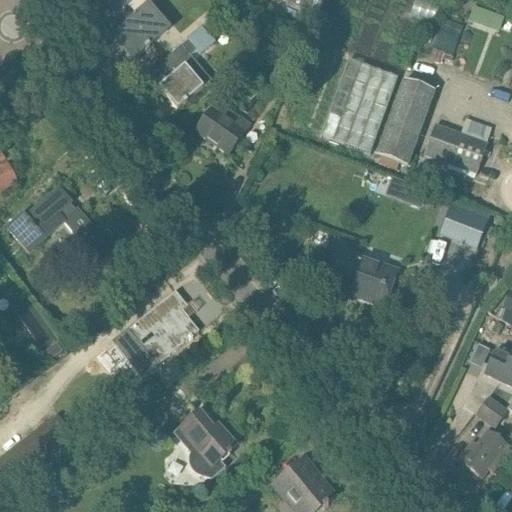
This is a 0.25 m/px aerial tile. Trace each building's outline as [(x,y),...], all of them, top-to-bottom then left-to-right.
[(135,18),(131,13),(139,0),(111,0),(108,6),(126,27),(114,37),(123,48),(126,45),(136,57),(133,60),(134,61),(158,40),(169,30),(158,17),(149,6),(141,13),(135,18)] [(287,0),(309,9),(312,0),(287,0)] [(167,100),(170,98),(179,109),(176,111),(177,112),(192,99),(212,83),(191,59),(191,58),(195,55),(199,60),(213,48),(209,43),(216,37),(206,26),(165,61),(176,75),(158,90),(167,100)] [(427,61),(439,66),(443,56),(432,51),(427,61)] [(280,58),(271,68),(280,76),(287,68),(280,58)] [(398,80),(348,62),(320,139),(370,156),(398,80)] [(407,170),(434,94),(404,83),(376,159),(407,170)] [(231,117),(216,105),(195,134),(228,157),(244,134),(227,122),(231,117)] [(476,177),(487,147),(435,128),(424,158),(476,177)] [(20,136),(0,153),(0,186),(5,192),(41,161),(20,136)] [(424,191),(405,184),(399,204),(417,210),(424,191)] [(22,218),(6,231),(28,257),(47,240),(49,241),(61,231),(59,229),(63,226),(98,265),(113,252),(78,212),(73,216),(67,209),(71,206),(58,190),(57,191),(58,192),(24,220),(22,218)] [(451,210),(441,236),(479,250),(488,224),(451,210)] [(303,241),(290,229),(281,240),(295,251),(303,241)] [(337,251),(324,289),(384,311),(398,273),(337,251)] [(138,351),(141,349),(157,369),(183,346),(198,334),(187,320),(185,322),(179,315),(187,309),(175,295),(159,307),(125,337),(138,351)] [(12,312),(42,354),(47,350),(56,343),(58,342),(34,309),(28,301),(12,312)] [(46,354),(53,363),(64,355),(57,346),(46,354)] [(496,351),(484,377),(511,389),(511,354),(510,358),(496,351)] [(495,432),(508,414),(489,400),(475,417),(495,432)] [(54,418),(0,461),(0,504),(75,444),(78,441),(58,415),(54,418)] [(220,438),(200,415),(175,437),(191,456),(190,458),(190,459),(189,464),(190,466),(190,469),(192,472),(195,475),(197,477),(201,479),(212,482),(226,470),(219,463),(236,448),(224,434),(220,438)] [(511,450),(508,447),(487,433),(477,447),(472,444),(457,463),(482,482),(489,472),(495,477),(511,453),(511,450)] [(273,488),(291,510),(292,511),(319,511),(322,510),(324,511),(328,508),(327,506),(335,500),(304,463),(273,488)]
